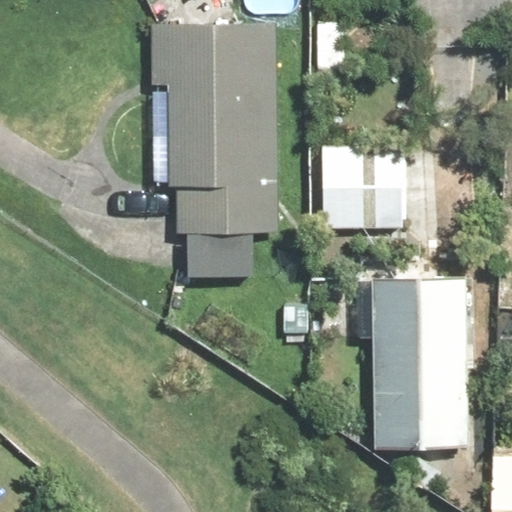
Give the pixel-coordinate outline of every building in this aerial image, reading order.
[(364,11),(318,8),(314,70),(360,73),(364,11)] [(270,13),(144,14),(145,94),(163,93),(165,272),(273,270),(270,13)] [(413,139),(311,139),(311,227),(413,227),(413,139)] [(363,268),(361,448),(462,449),(464,269),(363,268)] [(511,308),(495,307),(493,356),(511,356),(511,308)]
